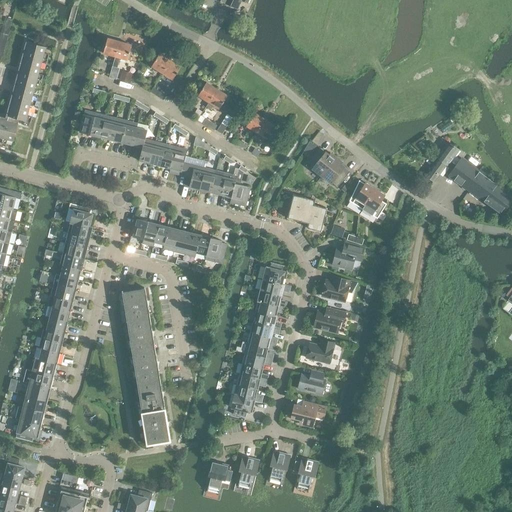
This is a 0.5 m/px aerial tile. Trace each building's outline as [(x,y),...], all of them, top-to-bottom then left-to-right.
[(226,0),(225,3),(237,8),(241,0),(247,3),(248,0),(226,0)] [(0,56),(2,57),(8,35),(3,34),(0,46),(0,56)] [(115,57),(119,41),(107,38),(103,53),(115,57)] [(131,45),(119,41),(115,57),(112,66),(117,67),(120,58),(127,60),(131,45)] [(46,47),(28,42),(7,121),(0,118),(0,143),(6,145),(7,140),(14,141),(18,125),(29,129),(32,117),(27,116),(28,112),(30,104),(35,106),(38,96),(33,95),(36,84),(41,85),(44,75),(39,74),(42,63),(47,64),(49,55),(44,53),(46,47)] [(151,66),(162,73),(170,59),(160,53),(151,66)] [(181,66),(170,59),(162,73),(172,80),(181,66)] [(112,66),(109,77),(116,80),(119,68),(117,67),(112,66)] [(121,72),(120,76),(119,80),(129,83),(131,75),(121,72)] [(198,96),(208,102),(217,89),(206,83),(198,96)] [(153,88),(150,92),(164,100),(166,96),(153,88)] [(217,89),(208,102),(206,107),(210,110),(213,105),(219,109),(227,96),(217,89)] [(197,109),(194,115),(198,118),(202,112),(197,109)] [(90,135),(96,113),(85,110),(79,132),(90,135)] [(101,137),(106,116),(96,113),(90,135),(101,137)] [(246,126),(256,133),(265,119),(254,113),(246,126)] [(111,140),(117,118),(106,116),(101,137),(111,140)] [(122,143),(127,121),(117,118),(111,140),(122,143)] [(206,118),(203,123),(214,131),(217,125),(206,118)] [(276,126),(265,119),(256,133),(267,140),(276,126)] [(137,128),(138,124),(127,121),(122,143),(132,145),(136,127),(137,128)] [(450,121),(440,128),(444,133),(454,126),(450,121)] [(224,132),(227,125),(221,122),(218,129),(224,132)] [(142,148),(145,139),(148,126),(138,124),(137,128),(136,127),(132,145),(142,148)] [(196,137),(194,145),(202,146),(204,143),(196,137)] [(150,163),(155,142),(145,139),(142,148),(139,161),(150,163)] [(310,141),(304,151),(311,155),(317,146),(310,141)] [(435,163),(426,175),(434,181),(446,165),(446,164),(448,161),(456,166),(460,160),(454,156),(459,150),(447,141),(440,151),(436,148),(429,158),(435,163)] [(160,166),(166,144),(155,142),(150,163),(160,166)] [(170,169),(176,147),(166,144),(160,166),(170,169)] [(186,177),(189,164),(183,162),(186,150),(176,147),(170,169),(169,173),(186,177)] [(312,169),(322,176),(337,157),(331,153),(329,155),(320,148),(308,163),(313,167),(312,169)] [(346,176),(350,171),(341,164),(343,162),(337,157),(322,176),(331,184),(332,183),(338,187),(343,181),(346,183),(350,178),(346,176)] [(456,166),(448,176),(501,215),(511,200),(511,194),(479,171),(478,173),(460,160),(456,166)] [(200,190),(205,168),(189,164),(186,177),(191,178),(189,187),(200,190)] [(215,175),(216,171),(205,168),(200,190),(210,192),(215,175)] [(221,195),(226,173),(216,171),(215,175),(210,192),(221,195)] [(231,198),(236,180),(237,176),(233,175),(226,173),(221,195),(231,198)] [(236,180),(231,198),(236,199),(235,204),(246,206),(251,187),(240,185),(241,181),(236,180)] [(349,201),(362,209),(375,189),(375,188),(375,189),(365,183),(365,184),(359,180),(349,201)] [(0,205),(13,209),(16,198),(20,199),(22,193),(0,187),(0,188),(1,189),(0,194),(0,193),(0,205)] [(376,189),(375,189),(362,209),(377,219),(386,204),(381,201),(385,195),(375,189),(376,189)] [(314,205),(315,200),(293,195),(291,203),(294,204),(292,210),(290,210),(287,218),(308,224),(307,228),(321,232),(323,223),(321,223),(322,216),(325,217),(327,209),(314,205)] [(18,210),(13,209),(0,205),(0,217),(10,220),(15,221),(18,210)] [(91,209),(79,205),(77,210),(74,210),(71,222),(92,228),(95,215),(90,214),(91,209)] [(15,221),(10,220),(0,217),(0,229),(7,231),(12,232),(15,221)] [(143,240),(148,222),(137,219),(133,237),(143,239),(143,240)] [(89,238),(92,228),(71,222),(68,233),(89,238)] [(154,242),(158,225),(148,222),(143,240),(143,239),(142,244),(153,246),(154,242)] [(164,245),(169,227),(158,225),(154,242),(164,245)] [(334,225),(330,234),(342,239),(345,229),(334,225)] [(174,252),(179,230),(169,227),(164,245),(163,249),(174,252)] [(0,241),(9,243),(12,232),(7,231),(0,229),(0,241)] [(184,254),(190,233),(179,230),(174,252),(184,254)] [(86,249),(89,238),(68,233),(65,243),(86,249)] [(196,253),(200,235),(190,233),(184,254),(195,257),(196,253)] [(206,255),(211,238),(200,235),(196,253),(206,255)] [(354,243),(356,237),(348,235),(347,240),(354,243)] [(364,240),(356,237),(354,243),(362,245),(364,240)] [(222,241),(211,238),(206,255),(205,259),(222,264),(227,244),(221,242),(222,241)] [(9,243),(0,241),(0,252),(6,254),(9,243)] [(84,259),(86,249),(65,243),(63,254),(84,259)] [(348,251),(336,248),(332,265),(352,270),(356,253),(362,255),(364,247),(350,244),(348,251)] [(81,270),(84,259),(63,254),(60,264),(81,270)] [(266,267),(263,280),(284,285),(288,272),(287,272),(282,271),(284,266),(271,262),(271,263),(270,268),(266,267)] [(78,280),(81,270),(60,264),(57,275),(78,280)] [(42,274),(40,281),(46,283),(48,276),(42,274)] [(76,291),(78,280),(57,275),(55,285),(58,286),(76,291)] [(357,282),(335,276),(331,275),(330,281),(326,280),(322,294),(330,296),(330,298),(345,302),(348,292),(349,292),(350,287),(354,288),(357,282)] [(290,286),(284,285),(263,280),(260,290),(282,296),(283,289),(289,291),(289,290),(287,290),(288,286),(290,287),(290,286)] [(73,301),(76,291),(58,286),(55,285),(52,296),(55,297),(73,301)] [(367,285),(363,300),(369,301),(373,287),(367,285)] [(163,397),(156,356),(153,337),(152,332),(148,306),(147,301),(145,288),(122,292),(123,300),(147,444),(170,440),(168,427),(167,422),(163,397)] [(280,302),(282,296),(260,290),(258,301),(282,307),(283,304),(286,304),(280,302)] [(70,312),(73,301),(55,297),(53,307),(70,312)] [(282,311),(282,307),(258,301),(255,311),(276,317),(278,310),(284,312),(284,311),(282,311)] [(70,312),(53,307),(48,306),(45,316),(50,318),(68,322),(70,312)] [(346,312),(331,308),(327,307),(325,313),(318,311),(314,327),(337,333),(341,318),(344,319),(346,312)] [(275,323),(276,317),(255,311),(252,322),(277,328),(278,325),(281,325),(275,323)] [(65,333),(68,322),(50,318),(47,328),(65,333)] [(276,331),(277,328),(252,322),(250,332),(271,338),(271,337),(273,331),(279,333),(279,332),(276,331)] [(62,343),(65,333),(47,328),(44,327),(41,338),(62,343)] [(277,339),(271,337),(271,338),(250,332),(247,343),(268,348),(268,349),(274,350),(272,349),(275,338),(277,339)] [(60,353),(62,343),(41,338),(39,348),(42,349),(60,353)] [(306,358),(329,363),(333,349),(332,349),(334,343),(322,340),(320,346),(310,343),(306,358)] [(267,354),(268,349),(268,348),(247,343),(245,353),(269,359),(270,356),(273,357),(273,356),(267,354)] [(57,364),(60,353),(42,349),(40,359),(57,364)] [(268,363),(269,359),(245,353),(242,364),(263,369),(265,363),(271,364),(268,363)] [(54,376),(57,364),(40,359),(36,358),(33,371),(54,376)] [(261,375),(263,369),(242,364),(239,374),(264,380),(265,377),(267,377),(268,377),(261,375)] [(302,374),(298,389),(321,395),(325,380),(322,379),(324,373),(312,370),(311,376),(302,374)] [(51,388),(54,376),(33,371),(30,383),(51,388)] [(263,384),(264,380),(239,374),(237,385),(258,390),(259,384),(265,385),(266,385),(263,384)] [(11,379),(8,391),(15,392),(18,381),(11,379)] [(48,401),(51,388),(30,383),(27,395),(48,401)] [(256,396),(258,390),(237,385),(234,395),(255,400),(255,401),(261,403),(261,402),(262,398),(256,396)] [(44,413),(48,401),(27,395),(24,408),(44,413)] [(252,413),(255,401),(255,400),(234,395),(231,408),(235,408),(233,414),(245,417),(247,412),(251,413),(252,413)] [(303,402),(302,407),(294,405),(291,418),(300,420),(300,422),(313,425),(315,417),(323,419),(326,407),(303,402)] [(41,425),(44,413),(24,408),(19,406),(16,418),(20,420),(41,425)] [(215,406),(213,413),(224,416),(225,409),(215,406)] [(38,438),(41,425),(20,420),(16,438),(32,442),(33,436),(38,438)] [(273,452),(270,466),(273,467),(269,483),(270,478),(281,481),(279,485),(280,486),(284,469),(287,470),(290,457),(274,453),(273,452)] [(6,456),(2,474),(5,475),(5,474),(22,478),(24,467),(18,466),(20,459),(6,456)] [(242,458),(239,471),(242,472),(238,488),(239,483),(250,486),(248,491),(249,491),(253,475),(256,475),(259,462),(259,463),(242,458),(243,458),(242,458)] [(298,472),(298,473),(301,474),(297,490),(298,485),(309,488),(307,492),(308,493),(312,476),(315,477),(318,464),(302,460),(301,459),(300,462),(298,472)] [(230,482),(233,471),(228,470),(228,467),(228,468),(212,464),(212,463),(211,463),(208,476),(211,477),(207,493),(208,488),(219,491),(217,496),(218,496),(222,480),(230,482)] [(19,489),(22,478),(5,474),(5,475),(2,474),(0,480),(0,484),(19,489)] [(0,495),(16,499),(19,489),(0,484),(0,485),(0,495)] [(62,487),(58,504),(71,507),(75,491),(62,487)] [(131,494),(128,505),(147,510),(147,511),(148,511),(152,493),(139,490),(137,496),(131,494)] [(89,494),(75,491),(71,507),(84,510),(89,494)] [(16,499),(0,495),(0,506),(14,510),(16,499)]
